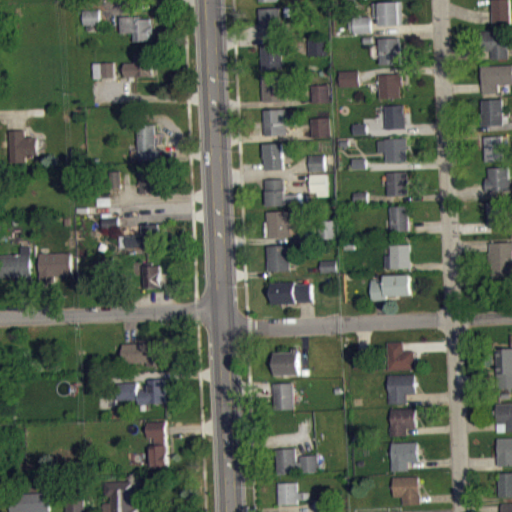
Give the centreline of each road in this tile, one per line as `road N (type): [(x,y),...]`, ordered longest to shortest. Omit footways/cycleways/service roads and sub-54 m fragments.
road 1 (residential): [(0,317),(197,309),(248,325),(511,316)]
road 2 (residential): [(461,511),(440,0)]
road 3 (secondary): [(230,511),(210,0)]
